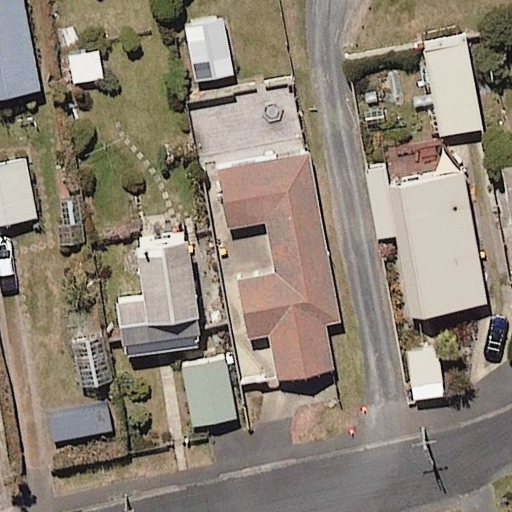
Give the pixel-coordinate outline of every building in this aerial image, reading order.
[(0,0),(0,98),(43,91),(26,0),(0,0)] [(227,17),(188,23),(196,81),(235,76),(227,17)] [(484,129),(471,35),(429,41),(443,135),(484,129)] [(107,49),(71,51),(74,88),(109,86),(107,49)] [(343,323),(312,154),(223,170),(233,228),(271,221),(281,275),(242,282),(252,338),(274,334),(282,380),(336,370),(328,325),(343,323)] [(0,224),(39,217),(27,158),(0,163),(0,224)] [(391,163),(371,166),(381,236),(400,234),(412,318),(487,307),(469,174),(394,184),(391,163)] [(86,195),(57,199),(64,251),(93,246),(86,195)] [(151,297),(125,301),(134,358),(212,346),(196,241),(144,250),(151,297)] [(73,331),(83,386),(117,380),(106,325),(73,331)] [(446,396),(441,346),(411,350),(416,399),(446,396)] [(239,419),(230,358),(187,364),(196,425),(239,419)] [(108,395),(51,404),(56,439),(114,430),(108,395)]
